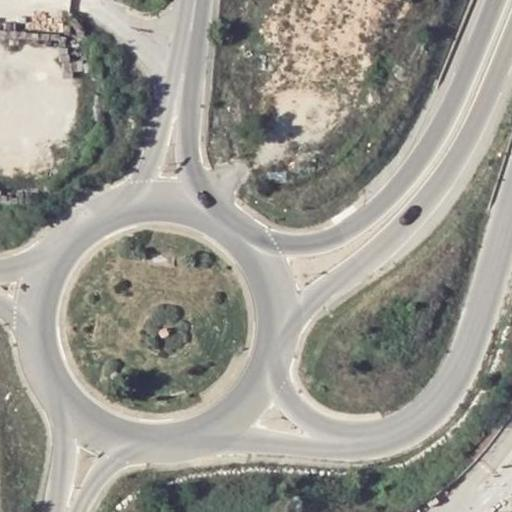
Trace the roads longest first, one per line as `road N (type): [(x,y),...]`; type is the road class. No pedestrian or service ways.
road 1 (trunk): [(495,0),(437,137),(392,195),(344,232),(312,244),(278,247),(234,236)]
road 2 (trunk): [(273,323),(306,307),(410,222),(476,130),(511,49)]
road 3 (tertiary): [(511,212),(453,387),(406,426),(347,442)]
road 4 (tertiary): [(196,0),(146,181),(118,215)]
road 5 (tertiary): [(208,219),(190,130),(196,0)]
road 6 (tertiary): [(195,430),(266,444),(347,442)]
road 7 (tertiary): [(87,234),(51,281),(43,319),(50,358)]
road 8 (tertiary): [(64,388),(60,511)]
